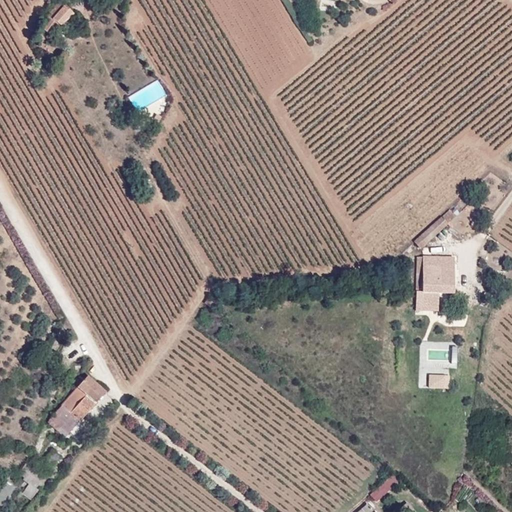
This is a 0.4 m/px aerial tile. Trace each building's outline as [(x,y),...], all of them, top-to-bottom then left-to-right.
[(45,17),(38,28),(49,37),(72,15),(63,6),(50,20),(45,17)] [(150,121),(155,125),(159,120),(154,116),(150,121)] [(443,210),(391,257),(396,263),(406,256),(428,237),(450,217),(443,210)] [(408,312),(418,312),(430,312),(430,303),(432,303),(432,295),(446,295),(447,258),(410,257),(408,309),(408,312)] [(62,442),(73,428),(102,395),(85,379),(69,397),(44,426),(62,442)] [(48,451),(39,462),(46,469),(56,458),(48,451)] [(44,477),(29,466),(18,480),(24,486),(18,493),(27,501),(44,477)] [(395,473),(371,491),(376,498),(401,481),(395,473)] [(0,480),(0,511),(13,487),(0,480)]
